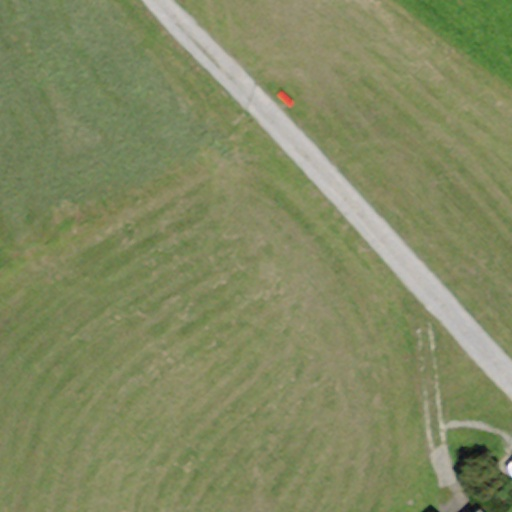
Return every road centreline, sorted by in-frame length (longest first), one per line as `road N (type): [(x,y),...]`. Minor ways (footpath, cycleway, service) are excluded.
road 1 (track): [(160,0),(511,379)]
road 2 (track): [(414,274),(437,450),(455,493)]
